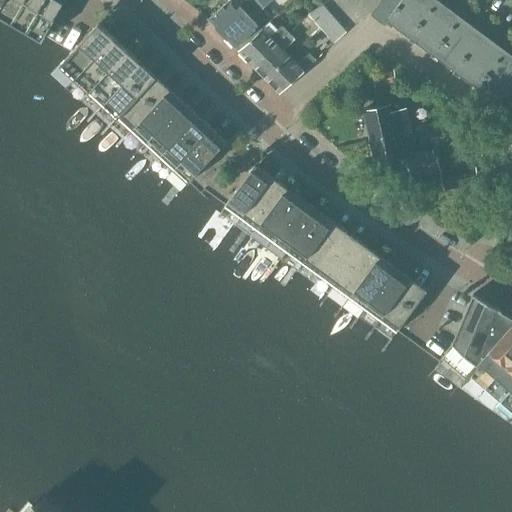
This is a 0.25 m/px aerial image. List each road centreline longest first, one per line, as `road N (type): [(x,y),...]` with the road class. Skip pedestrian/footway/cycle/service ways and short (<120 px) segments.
road 1 (residential): [(507,221),(502,141),(388,36),(356,42),(272,117)]
road 2 (unclassified): [(479,270),(414,243),(355,202),(272,117)]
road 3 (unclassified): [(272,117),(128,0)]
